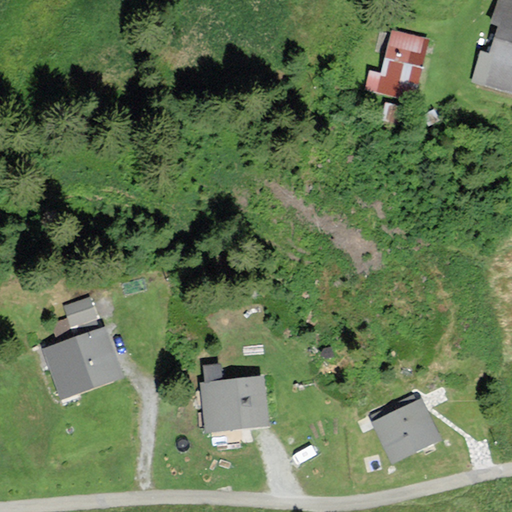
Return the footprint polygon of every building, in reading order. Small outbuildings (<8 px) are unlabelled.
[(511,0),(500,0),(477,80),(511,90),(511,0)] [(426,40),(392,33),(383,76),(372,73),(368,89),(414,98),(426,40)] [(94,318),(88,300),(66,308),(72,325),(94,318)] [(103,331),(46,351),(62,398),(120,378),(103,331)] [(261,380),(204,386),(208,431),(265,426),(261,380)] [(420,403),(375,425),(393,463),(439,441),(420,403)]
